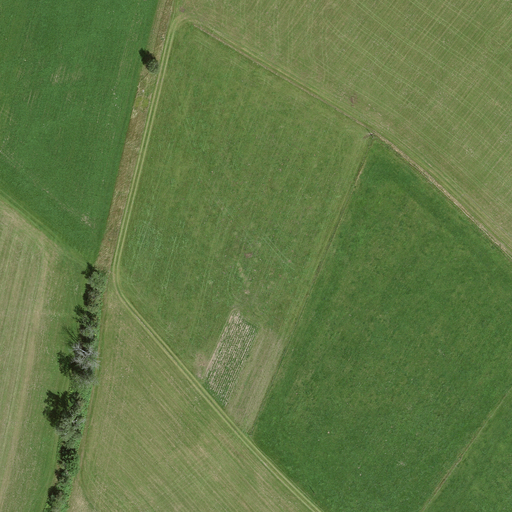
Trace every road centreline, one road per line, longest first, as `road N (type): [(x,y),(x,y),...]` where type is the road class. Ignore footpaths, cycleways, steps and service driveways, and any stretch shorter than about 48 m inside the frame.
road 1 (track): [(151,92),(107,275),(324,511)]
road 2 (track): [(0,195),(107,275)]
